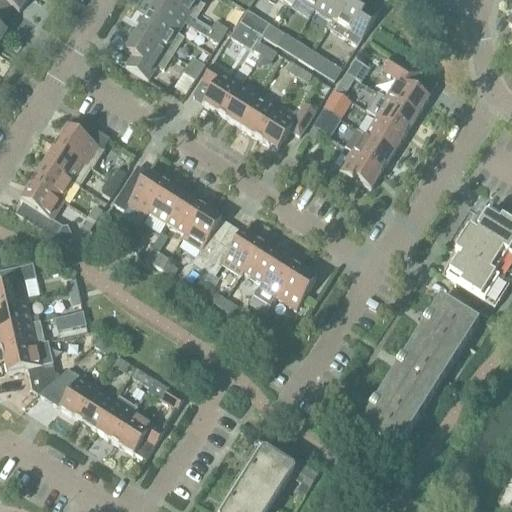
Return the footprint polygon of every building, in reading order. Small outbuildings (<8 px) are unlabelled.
[(18,15),(28,0),(0,0),(0,18),(5,21),(11,11),(18,15)] [(190,31),(195,23),(158,0),(147,18),(177,37),(183,26),(190,31)] [(158,0),(195,23),(204,9),(197,5),(200,0),(158,0)] [(277,0),(291,9),(296,2),(297,0),(277,0)] [(314,14),(322,0),(297,0),(296,2),(314,14)] [(332,25),(348,0),(322,0),(314,14),(332,25)] [(375,22),(364,16),(369,7),(358,0),(348,0),(332,25),(328,32),(357,51),(375,22)] [(268,46),(276,34),(268,29),(267,31),(245,17),(238,27),(261,41),(268,46)] [(183,41),(177,37),(147,18),(135,36),(171,59),(183,41)] [(210,33),(222,40),(226,33),(215,25),(210,33)] [(253,54),(260,59),(265,51),(258,46),(261,41),(238,27),(229,41),(252,56),(253,54)] [(222,40),(210,33),(205,40),(217,48),(222,40)] [(276,34),(268,46),(276,50),(283,38),(276,34)] [(159,78),(171,59),(135,36),(124,55),(132,60),(125,71),(146,85),(153,74),(159,78)] [(265,51),(260,59),(270,65),(275,57),(265,51)] [(305,69),(312,57),(304,52),(297,64),(305,69)] [(312,57),(305,69),(312,73),(320,61),(312,57)] [(381,99),(416,121),(437,88),(393,60),(383,75),(392,81),(381,99)] [(187,69),(199,77),(204,69),(192,62),(187,69)] [(296,82),(302,74),(290,66),(285,74),(296,82)] [(346,78),(353,82),(359,72),(352,67),(346,78)] [(194,85),(199,77),(187,69),(182,77),(194,85)] [(221,120),(241,88),(245,82),(242,80),(238,86),(211,69),(192,100),(202,107),(202,108),(221,120)] [(302,74),(296,82),(306,88),(311,80),(302,74)] [(346,92),(353,82),(346,78),(339,87),(346,92)] [(240,131),(258,103),(240,91),(242,88),(241,88),(221,120),(240,131)] [(327,108),(323,113),(330,118),(340,124),(351,106),(342,100),(335,95),(330,102),(327,108)] [(404,139),(416,121),(381,99),(384,101),(372,119),(404,139)] [(258,143),(278,111),(277,111),(275,114),(258,103),(240,131),(258,143)] [(278,111),(258,143),(276,154),(289,135),(299,141),(314,117),(304,110),(296,123),(278,111)] [(323,129),(330,118),(323,113),(316,125),(323,129)] [(393,157),(404,139),(372,119),(361,137),(393,157)] [(54,149),(86,170),(98,151),(102,153),(108,143),(73,121),(67,131),(54,149)] [(312,147),(319,136),(311,132),(305,142),(312,147)] [(381,176),(393,157),(361,137),(350,155),(347,153),(346,154),(381,176)] [(86,170),(54,149),(43,168),(71,186),(83,168),(86,170)] [(369,194),(381,176),(346,154),(334,172),(369,194)] [(60,203),(71,186),(43,168),(31,186),(63,206),(63,205),(60,203)] [(146,220),(166,188),(147,176),(146,177),(136,171),(125,189),(113,208),(123,215),(127,208),(146,220)] [(110,185),(118,190),(124,180),(116,175),(110,185)] [(111,200),(118,190),(110,185),(103,196),(111,200)] [(52,224),(63,206),(31,186),(19,205),(23,207),(15,218),(67,252),(72,244),(66,231),(62,230),(52,224)] [(166,229),(184,200),(166,188),(146,220),(148,217),(166,229)] [(182,243),(202,212),(184,200),(166,229),(183,240),(181,243),(182,243)] [(87,221),(95,226),(101,215),(94,211),(87,221)] [(203,274),(231,231),(220,224),(221,223),(202,212),(182,243),(201,255),(193,268),(203,274)] [(511,216),(508,214),(501,225),(489,216),(474,239),(469,236),(454,260),(459,263),(445,286),(492,316),(511,285),(511,216)] [(88,236),(95,226),(87,221),(81,231),(88,236)] [(240,280),(260,248),(241,236),(240,237),(231,231),(203,274),(213,281),(221,268),(240,280)] [(127,251),(131,244),(120,238),(116,245),(127,251)] [(131,244),(127,251),(137,258),(142,251),(131,244)] [(261,288),(279,260),(260,248),(240,280),(241,280),(242,277),(261,288)] [(162,274),(167,267),(156,260),(151,267),(162,274)] [(277,303),(297,271),(279,260),(261,288),(253,300),(271,312),(277,303)] [(167,267),(162,274),(172,280),(177,273),(167,267)] [(0,312),(28,306),(23,285),(35,283),(32,268),(0,275),(0,312)] [(297,271),(277,303),(295,315),(315,283),(297,271)] [(68,298),(77,296),(74,284),(65,287),(68,298)] [(77,296),(68,298),(71,311),(80,309),(77,296)] [(221,311),(226,304),(215,298),(211,305),(221,311)] [(478,327),(440,303),(414,343),(452,367),(478,327)] [(226,304),(221,311),(232,318),(236,311),(226,304)] [(0,334),(29,328),(25,307),(28,307),(28,306),(0,312),(0,334)] [(76,331),(85,329),(82,316),(73,318),(76,331)] [(257,334),(261,327),(251,320),(246,327),(257,334)] [(0,351),(1,357),(38,349),(43,347),(38,326),(29,328),(0,334),(0,351)] [(261,327),(257,334),(267,340),(272,333),(261,327)] [(104,356),(109,349),(98,342),(94,350),(104,356)] [(452,367),(414,343),(388,384),(426,410),(452,367)] [(38,399),(55,385),(51,368),(42,370),(38,349),(1,357),(6,378),(27,373),(32,395),(38,399)] [(123,376),(128,369),(118,362),(113,369),(123,376)] [(78,424),(98,393),(79,380),(78,381),(67,374),(55,385),(38,399),(78,424)] [(149,392),(153,385),(143,378),(138,385),(145,390),(141,397),(144,399),(148,393),(149,392)] [(149,392),(148,393),(163,403),(161,405),(176,415),(183,403),(154,384),(153,385),(149,392)] [(426,410),(388,385),(358,432),(396,456),(426,410)] [(96,436),(114,407),(96,396),(98,393),(78,424),(96,436)] [(114,447),(134,416),(136,413),(118,402),(114,407),(96,436),(114,447)] [(134,416),(114,447),(133,459),(133,458),(144,465),(154,449),(164,434),(134,416)] [(226,511),(269,511),(293,474),(263,455),(226,511)] [(511,511),(511,478),(495,505),(506,511),(507,511),(508,510),(511,511)] [(301,488),(296,495),(303,500),(308,492),(301,488)]
